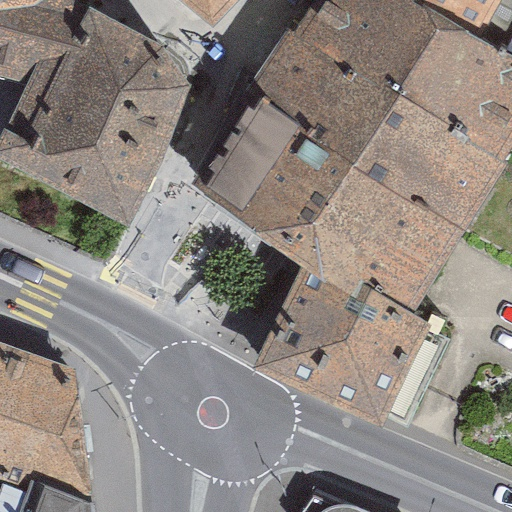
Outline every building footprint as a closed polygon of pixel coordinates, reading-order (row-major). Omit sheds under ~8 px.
[(0,0),(0,83),(12,86),(0,113),(0,178),(117,237),(174,94),(156,63),(34,0),(0,0)] [(173,0),(206,26),(229,0),(173,0)] [(306,0),(269,48),(491,180),(511,138),(511,78),(382,0),(306,0)] [(511,0),(382,0),(511,78),(511,0)] [(337,173),(451,243),(491,180),(269,48),(235,111),(337,173)] [(235,111),(192,213),(287,270),(337,173),(235,111)] [(287,270),(401,322),(451,243),(337,173),(287,270)] [(287,270),(255,343),(308,370),(300,393),(392,435),(440,347),(401,322),(287,270)] [(51,511),(78,511),(63,386),(0,358),(0,492),(24,501),(51,511)] [(352,511),(311,494),(299,511),(352,511)] [(51,511),(24,501),(19,511),(51,511)]
